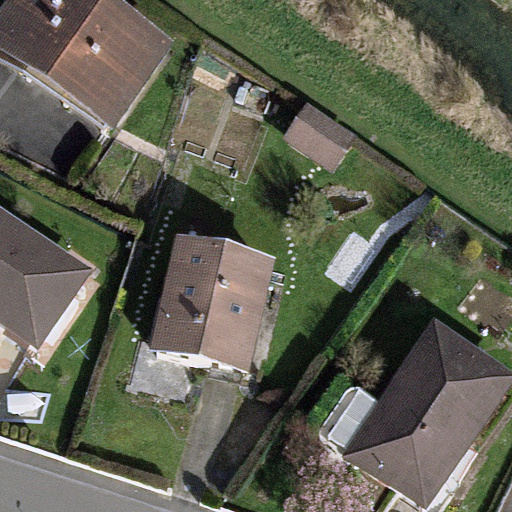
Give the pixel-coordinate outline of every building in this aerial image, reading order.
[(87,0),(24,0),(0,36),(0,44),(25,61),(111,120),(160,50),(87,0)] [(111,120),(25,61),(19,70),(105,129),(111,120)] [(307,113),(288,143),(309,157),(314,148),(334,162),(335,162),(349,141),(307,113)] [(309,157),(329,170),(334,162),(314,148),(309,157)] [(78,287),(21,248),(26,242),(0,224),(0,330),(34,353),(78,287)] [(266,272),(179,252),(156,358),(243,378),(266,272)] [(434,338),(349,461),(422,511),(507,387),(434,338)]
